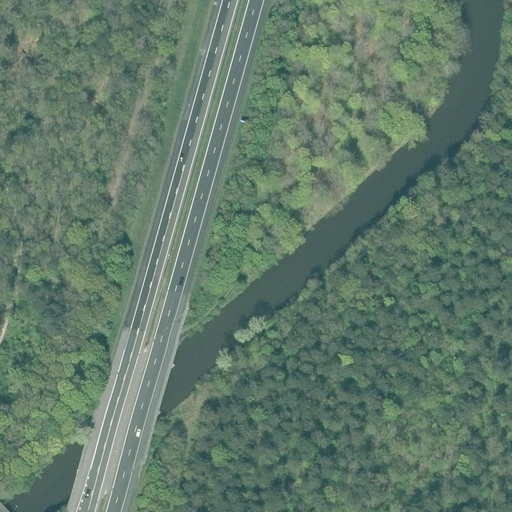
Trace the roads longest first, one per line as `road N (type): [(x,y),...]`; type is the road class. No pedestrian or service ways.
road 1 (motorway): [(234,0),(88,511)]
road 2 (motorway): [(121,511),(264,0)]
